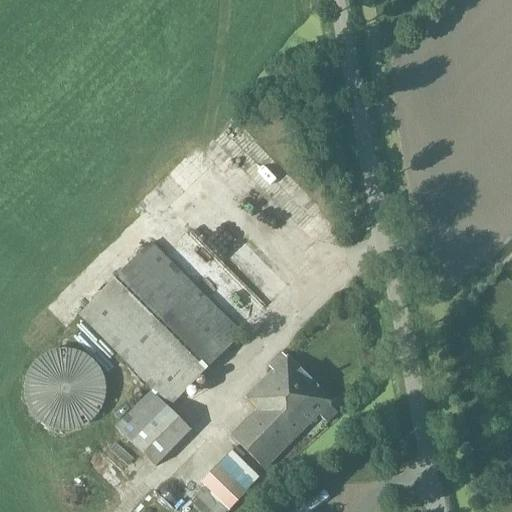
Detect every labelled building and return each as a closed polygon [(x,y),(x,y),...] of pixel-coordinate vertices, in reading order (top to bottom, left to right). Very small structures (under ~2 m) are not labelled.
[(283,198),(293,188),(248,139),(238,149),(283,198)] [(216,184),(226,170),(217,163),(206,177),(216,184)] [(168,410),(243,336),(151,244),(110,285),(99,275),(83,291),(85,293),(82,296),(91,304),(78,317),(151,391),(114,429),(154,471),(190,433),(168,410)] [(87,362),(84,360),(81,359),(78,357),(75,356),(72,355),(68,355),(65,355),(61,355),(58,356),(55,356),(52,358),(48,359),(45,361),(43,363),(40,365),(38,367),(36,370),(34,373),(32,376),(31,379),(30,382),(29,386),(29,389),(29,393),(29,396),(30,400),(31,403),(32,406),(34,409),(35,412),(37,415),(40,417),(42,420),(45,422),(48,423),(51,425),(54,426),(58,427),(61,428),(64,428),(68,428),(71,427),(75,427),(78,426),(81,424),(84,423),(87,421),(89,419),(92,416),(94,414),(96,411),(98,408),(99,405),(100,402),(101,398),(102,395),(102,392),(102,388),(101,385),(101,381),(99,378),(98,375),(96,372),(94,369),(92,367),(90,364),(87,362)] [(273,371),(244,400),(256,414),(240,429),(230,439),(264,472),(318,417),(328,426),(337,415),(329,407),(332,404),(287,358),(286,359),(282,355),(269,367),(273,371)] [(173,508),(224,455),(204,435),(153,489),(173,508)] [(233,499),(244,483),(229,473),(218,489),(233,499)] [(228,511),(206,489),(197,498),(199,500),(187,511),(228,511)]
